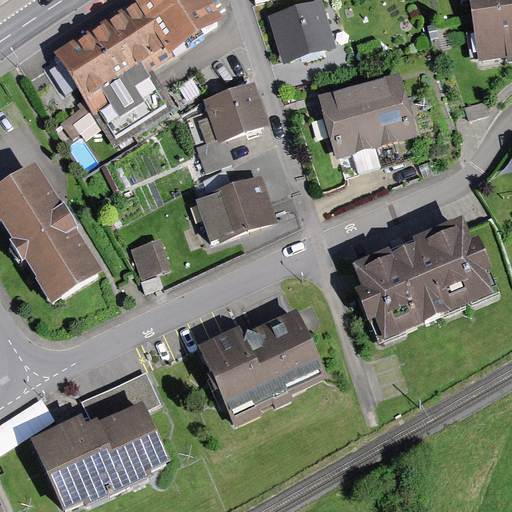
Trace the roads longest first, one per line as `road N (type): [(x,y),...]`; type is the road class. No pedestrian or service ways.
road 1 (residential): [(37,384),(321,247)]
road 2 (residential): [(321,247),(239,0)]
road 3 (residential): [(321,247),(443,193),(511,124)]
road 4 (residential): [(376,406),(321,247)]
